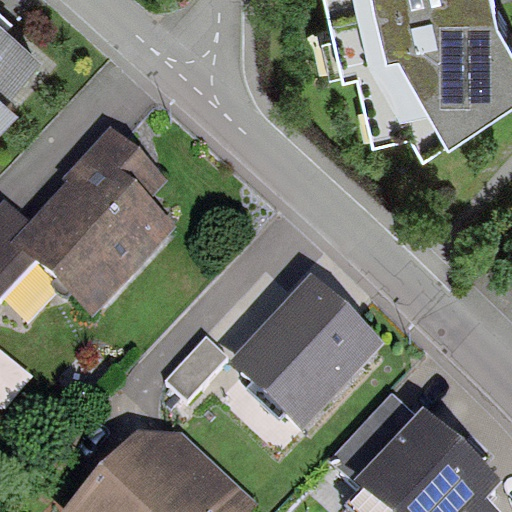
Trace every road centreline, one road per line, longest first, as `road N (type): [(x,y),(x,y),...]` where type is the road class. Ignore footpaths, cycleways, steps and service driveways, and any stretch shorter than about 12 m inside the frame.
road 1 (residential): [(189,81),(511,386)]
road 2 (residential): [(93,0),(189,81)]
